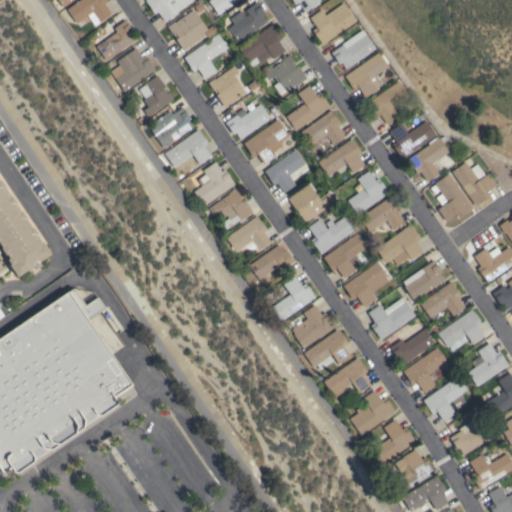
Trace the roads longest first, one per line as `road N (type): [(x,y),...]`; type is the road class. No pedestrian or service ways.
road 1 (residential): [(126,0),(415,413),(474,511)]
road 2 (residential): [(274,0),(511,341)]
